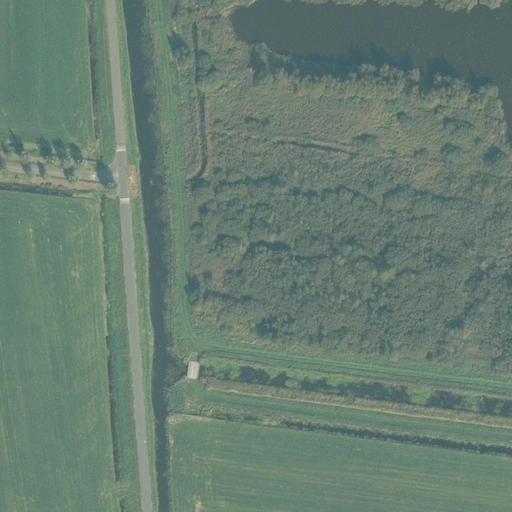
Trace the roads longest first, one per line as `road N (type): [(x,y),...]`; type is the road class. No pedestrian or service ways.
road 1 (track): [(160,0),(184,302),(195,345),(189,394),(511,433)]
road 2 (tertiary): [(143,511),(122,181)]
road 3 (track): [(511,384),(195,345)]
road 4 (tertiary): [(122,181),(109,0)]
road 5 (tertiary): [(122,181),(0,169)]
